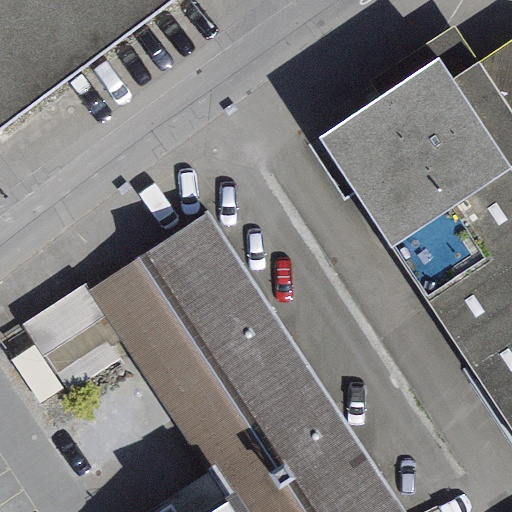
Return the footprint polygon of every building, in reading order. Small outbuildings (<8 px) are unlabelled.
[(0,0),(0,107),(23,139),(215,0),(0,0)] [(456,24),(431,46),(457,77),(483,55),(456,24)] [(511,367),(511,82),(496,58),(366,143),(511,367)] [(254,276),(271,266),(237,204),(219,214),(254,276)] [(399,511),(210,222),(37,335),(77,397),(152,349),(258,511),(399,511)]
